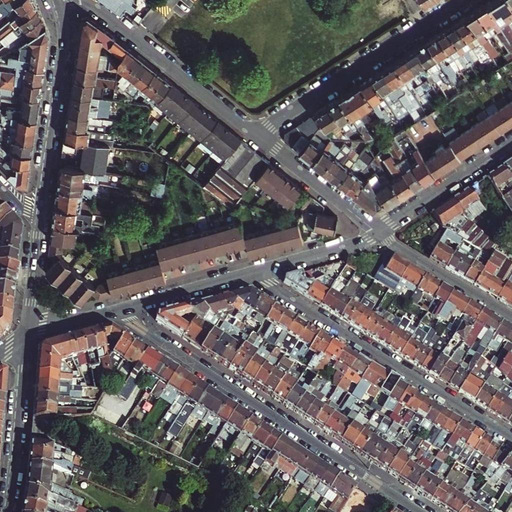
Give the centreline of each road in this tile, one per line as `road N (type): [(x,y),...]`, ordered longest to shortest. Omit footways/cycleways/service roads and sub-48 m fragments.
road 1 (residential): [(111,310),(419,511)]
road 2 (residential): [(511,437),(251,272)]
road 3 (residential): [(254,134),(463,0)]
road 4 (residential): [(58,1),(64,50),(38,225)]
road 5 (residential): [(83,0),(254,134)]
road 6 (residential): [(26,333),(8,511)]
road 7 (residential): [(376,231),(511,142)]
road 8 (residential): [(376,231),(511,317)]
road 9 (residential): [(254,134),(376,231)]
road 10 (residential): [(111,310),(251,272)]
road 11 (residential): [(251,272),(376,231)]
